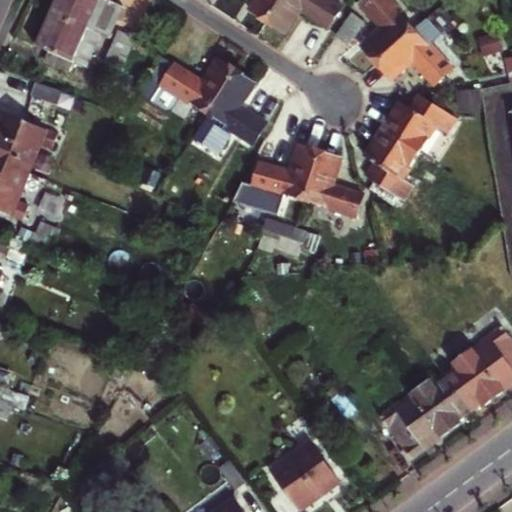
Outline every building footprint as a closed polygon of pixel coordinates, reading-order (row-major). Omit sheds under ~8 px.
[(106,35),(115,39),(122,24),(82,0),(62,0),(48,31),(41,45),(56,52),(51,61),(81,76),(87,66),(92,68),(106,35)] [(131,7),(121,2),(122,0),(82,0),(122,24),(131,7)] [(259,0),(253,9),(272,22),(285,0),(259,0)] [(285,0),(272,22),(290,34),(305,11),(316,18),(333,29),(348,6),(338,0),(285,0)] [(410,28),(398,15),(400,13),(386,0),(366,0),(357,9),(373,24),(381,32),(364,51),(377,64),(413,31),(426,20),(423,16),(410,28)] [(377,64),(393,80),(411,61),(418,68),(435,84),(454,65),(430,41),(439,32),(426,20),(413,31),(377,64)] [(363,30),(350,22),(335,44),(348,52),(363,30)] [(142,41),(126,33),(111,65),(127,73),(142,41)] [(169,60),(166,58),(147,85),(153,89),(169,60)] [(181,63),(179,66),(169,60),(153,89),(160,94),(156,100),(165,106),(169,109),(171,109),(173,108),(176,107),(182,98),(190,104),(193,100),(212,114),(238,73),(220,61),(205,81),(193,72),(181,63)] [(253,149),(268,127),(258,120),(251,114),(242,107),(257,86),(238,73),(212,114),(195,138),(219,156),(232,137),(218,127),(222,121),(229,126),(226,130),(253,149)] [(57,121),(71,90),(44,80),(31,110),(57,121)] [(394,116),(383,135),(422,159),(440,129),(450,135),(458,121),(418,97),(409,112),(399,106),(394,116)] [(2,135),(0,139),(0,159),(33,173),(45,143),(57,148),(62,133),(10,114),(2,135)] [(409,206),(416,192),(407,186),(422,159),(383,135),(375,150),(367,164),(377,169),(370,183),(409,206)] [(290,194),(306,200),(321,154),(300,147),(291,171),(276,167),(260,161),(253,184),(250,183),(243,204),(283,217),(290,194)] [(355,225),(364,200),(347,194),(333,189),(342,162),(321,154),(306,200),(305,202),(325,209),(324,214),(355,225)] [(0,208),(28,219),(33,205),(22,200),(33,173),(0,159),(0,208)] [(208,185),(214,178),(205,171),(200,178),(208,185)] [(305,238),(275,231),(273,241),(303,248),(305,238)] [(459,369),(448,377),(460,394),(511,356),(511,331),(509,327),(491,339),(456,365),(459,369)] [(472,411),(484,403),(487,407),(511,389),(511,356),(460,394),(472,411)] [(448,377),(436,386),(433,382),(385,417),(391,426),(400,438),(460,394),(448,377)] [(0,397),(11,401),(15,388),(0,383),(0,397)] [(472,411),(460,394),(400,438),(416,460),(438,443),(463,425),(460,420),(472,411)] [(314,441),(275,470),(303,510),(327,493),(344,481),(314,441)] [(224,467),(241,489),(252,480),(235,459),(224,467)] [(279,490),(265,471),(255,477),(269,496),(279,490)] [(245,511),(236,500),(218,511),(245,511)]
